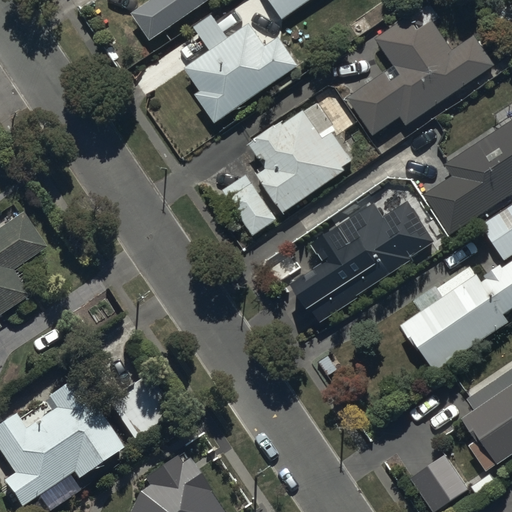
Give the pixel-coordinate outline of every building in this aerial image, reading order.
[(152,0),(133,14),(151,42),(211,0),(152,0)] [(270,0),(284,19),(312,0),(270,0)] [(403,116),(409,125),(497,65),(478,37),(456,52),(425,7),(378,39),(397,66),(349,98),(375,136),(403,116)] [(199,95),(218,123),(302,65),(283,38),(268,48),(252,25),(231,40),(214,15),(197,26),(214,51),(188,68),(204,92),(199,95)] [(259,172),(287,214),(348,172),(345,168),(354,162),(334,133),(337,131),(319,104),(288,125),(284,120),(251,143),(267,167),(259,172)] [(511,121),(448,164),(456,176),(426,196),(451,235),(511,195),(511,121)] [(223,191),(255,236),(274,223),(277,227),(288,220),(281,210),(276,213),(248,174),(223,191)] [(410,201),(387,218),(375,201),(313,246),(326,264),(297,285),(325,325),(415,260),(413,258),(438,240),(410,201)] [(511,207),(483,225),(505,260),(511,255),(511,207)] [(24,213),(0,228),(0,330),(2,329),(0,326),(0,315),(29,297),(14,272),(48,251),(24,213)] [(472,267),(440,288),(439,286),(416,301),(423,312),(402,326),(419,352),(424,350),(439,372),(511,323),(511,321),(508,315),(511,311),(511,263),(506,268),(504,265),(482,279),(479,274),(477,276),(472,267)] [(471,446),(488,472),(511,456),(511,370),(470,399),(477,409),(465,417),(480,440),(471,446)] [(149,373),(106,400),(133,442),(176,415),(149,373)] [(15,415),(0,424),(0,451),(16,476),(5,482),(21,507),(73,473),(78,480),(124,450),(77,378),(45,399),(53,412),(25,430),(15,415)] [(187,511),(211,497),(196,475),(188,480),(174,458),(135,484),(148,504),(135,511),(187,511)] [(447,458),(415,480),(436,511),(440,511),(470,493),(447,458)]
